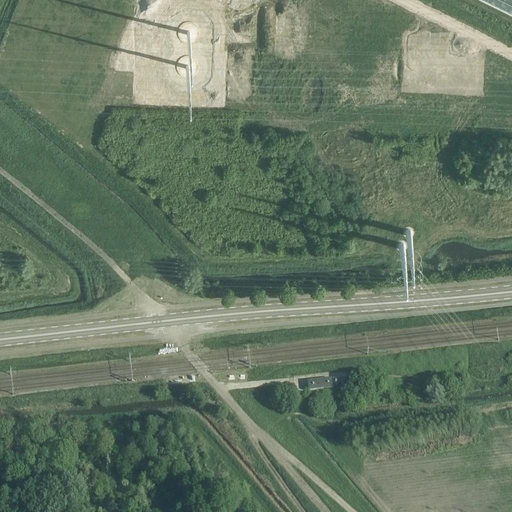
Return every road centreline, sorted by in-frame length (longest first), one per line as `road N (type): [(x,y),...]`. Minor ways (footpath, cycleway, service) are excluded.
road 1 (primary): [(164,321),(511,292)]
road 2 (unclassified): [(325,511),(164,321)]
road 3 (unclassified): [(164,321),(80,234),(0,170)]
road 4 (primary): [(0,340),(164,321)]
